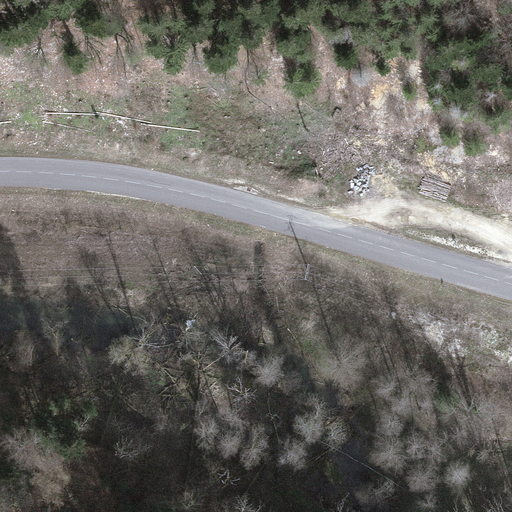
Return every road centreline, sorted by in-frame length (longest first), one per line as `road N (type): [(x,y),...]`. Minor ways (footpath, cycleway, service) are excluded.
road 1 (secondary): [(511,284),(153,189),(0,176)]
road 2 (track): [(511,246),(426,212),(366,213),(339,235)]
